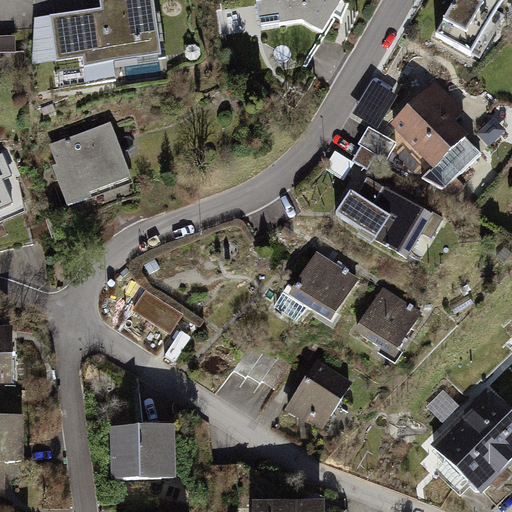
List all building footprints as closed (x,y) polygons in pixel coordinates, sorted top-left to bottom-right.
[(168,0),(154,0),(116,2),(117,16),(85,18),(89,81),(134,78),(134,69),(172,67),(168,0)] [(339,0),(268,0),(269,31),(317,30),(341,49),(367,20),(339,0)] [(511,31),(511,29),(468,2),(441,44),(485,72),(511,31)] [(405,133),(451,185),(491,149),(444,98),(405,133)] [(126,128),(56,151),(76,211),(145,188),(126,128)] [(19,157),(0,162),(0,219),(22,212),(13,186),(27,182),(19,157)] [(447,223),(405,200),(381,244),(423,267),(447,223)] [(372,281),(329,259),(306,302),(348,325),(372,281)] [(134,314),(172,337),(185,315),(147,293),(134,314)] [(438,317),(396,294),(372,338),(415,361),(438,317)] [(0,336),(0,390),(24,392),(27,338),(0,336)] [(368,388),(328,362),(292,415),(332,442),(368,388)] [(511,473),(511,415),(487,392),(433,447),(487,499),(511,473)] [(40,420),(0,419),(0,504),(16,504),(16,478),(40,478),(40,420)] [(190,426),(120,428),(122,492),(192,490),(190,426)]
